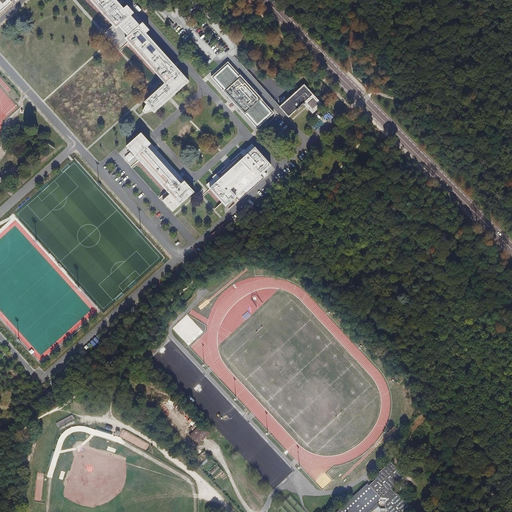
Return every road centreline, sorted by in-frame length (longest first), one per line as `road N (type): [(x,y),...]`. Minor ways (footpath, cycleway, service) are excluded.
road 1 (secondary): [(266,0),(511,249)]
road 2 (track): [(229,511),(189,471),(102,417),(108,403)]
road 3 (track): [(511,126),(372,91)]
